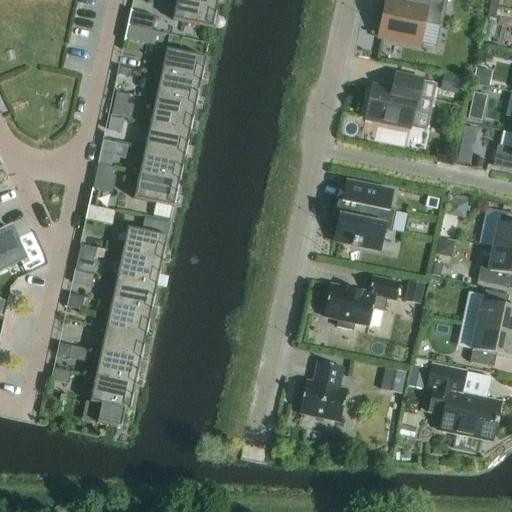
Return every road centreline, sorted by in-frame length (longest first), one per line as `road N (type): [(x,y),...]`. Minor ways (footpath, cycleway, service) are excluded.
road 1 (residential): [(254,442),(348,0)]
road 2 (residential): [(114,0),(54,261)]
road 3 (residential): [(54,261),(21,397)]
road 4 (residential): [(54,261),(0,144)]
